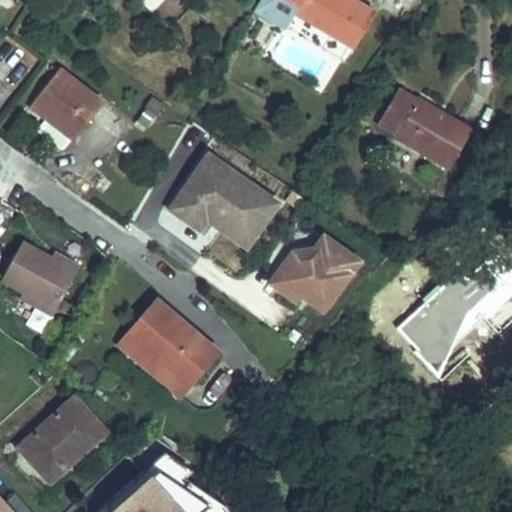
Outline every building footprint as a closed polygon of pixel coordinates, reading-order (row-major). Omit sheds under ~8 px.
[(301,0),(264,0),(350,52),(359,38),(300,2),(301,0)] [(378,0),(301,0),(300,2),(359,38),(381,1),(378,0)] [(101,104),(61,72),(31,110),(46,121),(38,133),(61,151),(65,150),(101,104)] [(396,123),(394,128),(444,162),(473,124),(451,109),(447,115),(429,103),(434,96),(404,77),(379,110),(396,123)] [(280,203),(209,154),(170,210),(201,231),(209,220),(218,208),(229,216),(225,223),(252,242),(280,203)] [(229,216),(218,208),(209,220),(248,248),(252,242),(225,223),(229,216)] [(321,312),(357,262),(321,236),(312,250),(315,252),(305,267),(298,264),(292,265),(279,283),(300,297),(321,312)] [(55,263),(22,246),(3,282),(27,295),(60,312),(79,276),(55,263)] [(279,283),(292,265),(298,264),(305,267),(315,252),(312,250),(290,253),(268,284),(295,304),(300,297),(279,283)] [(59,255),(55,263),(79,276),(83,268),(59,255)] [(27,295),(22,305),(55,322),(60,312),(27,295)] [(217,355),(157,303),(127,339),(158,366),(161,362),(190,387),(217,355)] [(127,339),(120,347),(179,398),(190,387),(161,362),(158,366),(127,339)] [(70,400),(15,449),(47,485),(102,435),(70,400)] [(191,474),(162,455),(98,511),(229,511),(183,481),(191,474)] [(0,511),(8,511),(0,502),(0,511)]
